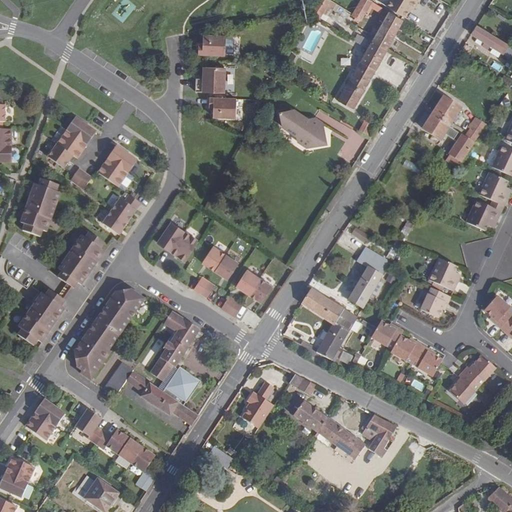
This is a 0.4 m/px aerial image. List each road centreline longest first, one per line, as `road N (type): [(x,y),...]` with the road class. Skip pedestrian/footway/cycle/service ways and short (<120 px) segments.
road 1 (tertiary): [(475,0),(257,343)]
road 2 (tertiary): [(494,466),(257,343)]
road 3 (residential): [(121,266),(0,434)]
road 4 (tertiary): [(257,343),(148,511)]
road 5 (residential): [(161,117),(177,169),(169,195),(121,266)]
road 6 (residential): [(121,266),(257,343)]
road 7 (residential): [(52,43),(161,117)]
road 8 (residential): [(461,322),(511,212)]
